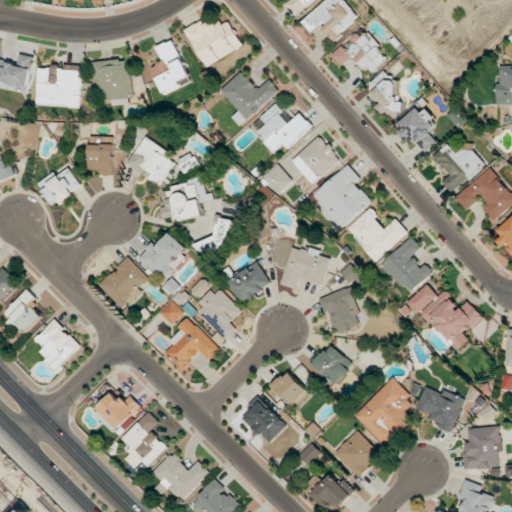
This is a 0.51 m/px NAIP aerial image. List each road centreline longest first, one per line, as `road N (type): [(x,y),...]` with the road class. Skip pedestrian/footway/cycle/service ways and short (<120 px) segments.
road 1 (residential): [(20,216),(120,344),(294,511)]
road 2 (residential): [(241,0),(511,297)]
road 3 (secondary): [(139,511),(0,374)]
road 4 (residential): [(0,17),(100,30),(145,19),(177,0)]
road 5 (residential): [(22,439),(120,344)]
road 6 (secondary): [(0,417),(94,511)]
